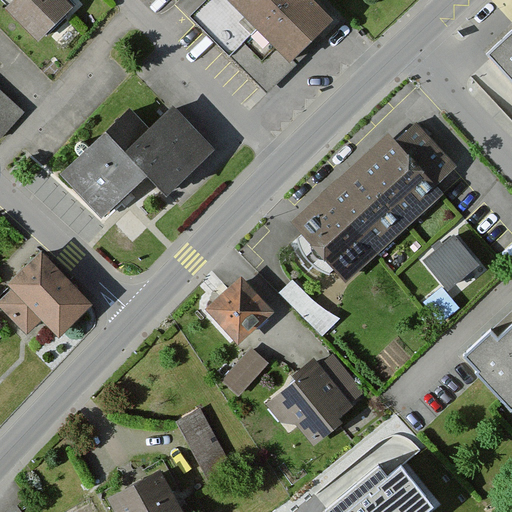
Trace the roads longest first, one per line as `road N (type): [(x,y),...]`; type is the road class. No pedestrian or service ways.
road 1 (tertiary): [(458,0),(289,156)]
road 2 (residential): [(127,0),(289,156)]
road 3 (tertiary): [(289,156),(140,320)]
road 4 (tertiary): [(140,320),(0,467)]
road 5 (residential): [(0,188),(140,320)]
